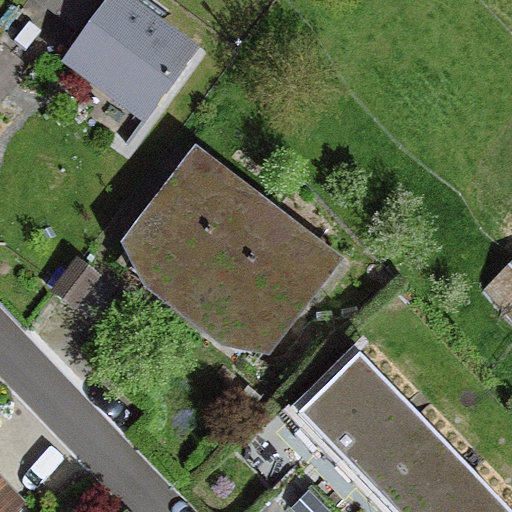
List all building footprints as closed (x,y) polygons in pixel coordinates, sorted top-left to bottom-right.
[(95,0),(29,0),(72,32),(95,0)] [(142,119),(187,57),(110,0),(64,61),(142,119)] [(268,342),(326,266),(191,163),(133,238),(268,342)] [(73,264),(50,294),(69,308),(91,278),(73,264)] [(511,312),(511,264),(488,288),(511,312)] [(461,445),(383,361),(315,424),(393,508),(461,445)] [(511,511),(511,499),(461,445),(393,508),(396,511),(511,511)]
